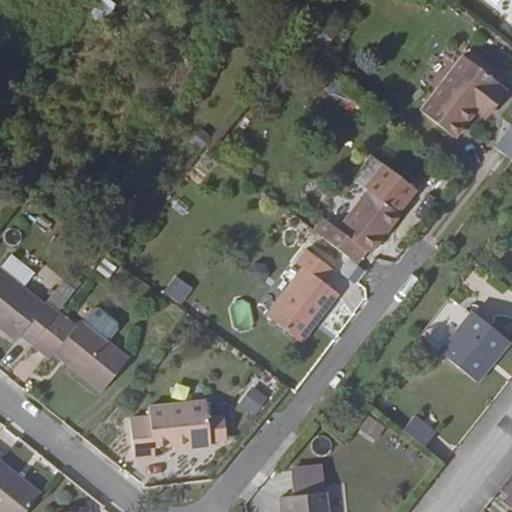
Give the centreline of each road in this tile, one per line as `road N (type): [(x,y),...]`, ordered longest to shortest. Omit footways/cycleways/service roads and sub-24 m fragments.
road 1 (residential): [(199,511),(420,240)]
road 2 (residential): [(144,511),(0,394)]
